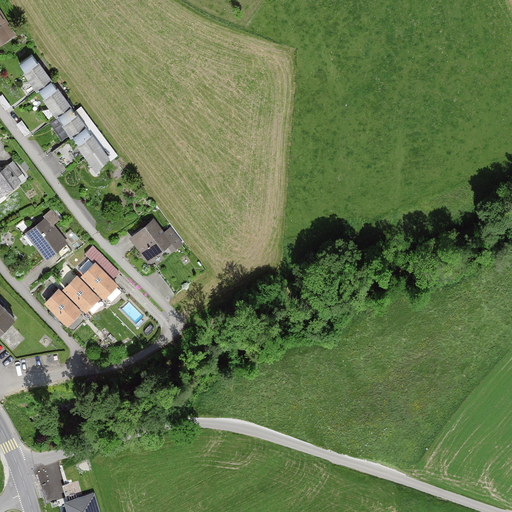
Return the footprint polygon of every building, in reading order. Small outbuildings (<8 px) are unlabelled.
[(0,42),(13,35),(0,12),(0,42)] [(32,93),(47,82),(28,56),(13,68),(32,93)] [(52,119),(67,108),(47,82),(32,93),(52,119)] [(67,139),(82,128),(67,108),(52,119),(67,139)] [(82,128),(67,139),(91,171),(106,160),(82,128)] [(11,163),(0,170),(0,196),(23,179),(11,163)] [(21,235),(43,260),(64,243),(50,225),(57,220),(50,211),(21,235)] [(160,233),(149,219),(125,238),(143,261),(163,246),(168,253),(179,245),(166,228),(160,233)] [(115,286),(91,262),(77,276),(101,300),(115,286)] [(97,300),(73,275),(59,289),(83,313),(97,300)] [(76,312),(52,287),(38,301),(62,326),(76,312)] [(0,325),(9,317),(0,306),(0,325)] [(62,501),(64,511),(97,511),(93,494),(62,501)]
